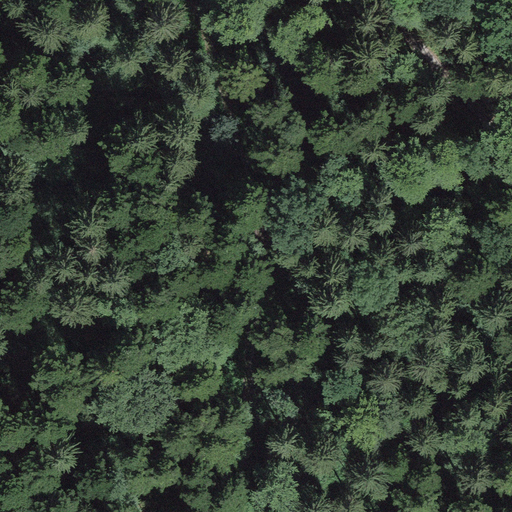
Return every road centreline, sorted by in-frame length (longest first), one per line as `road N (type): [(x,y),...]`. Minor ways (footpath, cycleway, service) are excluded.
road 1 (track): [(204,511),(231,466),(244,393),(248,215),(206,35),(189,0)]
road 2 (track): [(392,0),(511,137)]
